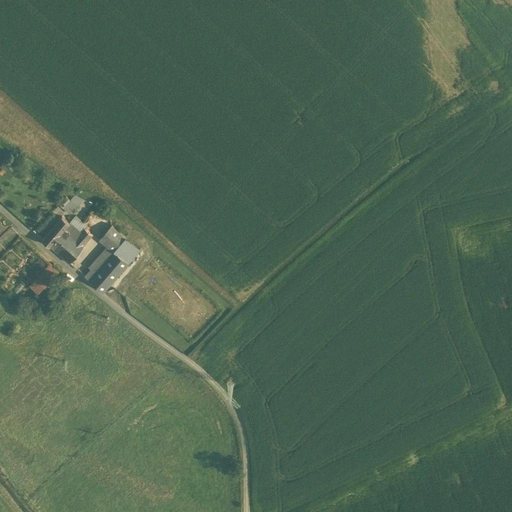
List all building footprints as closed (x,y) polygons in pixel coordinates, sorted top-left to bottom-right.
[(71,200),(68,199),(65,205),(76,210),(82,195),(75,192),(71,200)] [(81,232),(63,216),(44,238),(70,262),(94,235),(85,228),(81,232)] [(142,250),(113,225),(100,240),(115,252),(116,251),(130,263),(142,250)] [(115,252),(91,278),(106,291),(130,263),(116,251),(115,252)] [(31,287),(42,293),(58,268),(47,261),(31,287)]
